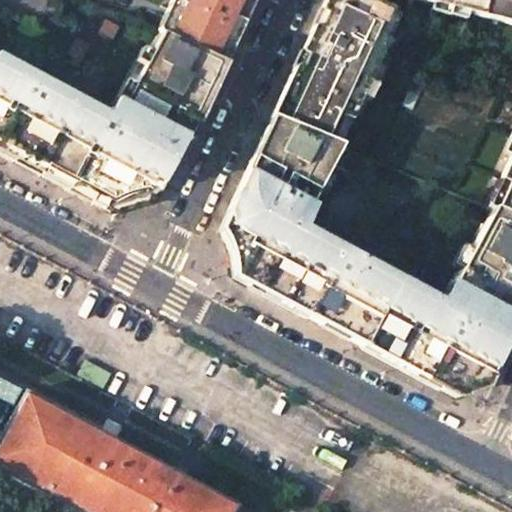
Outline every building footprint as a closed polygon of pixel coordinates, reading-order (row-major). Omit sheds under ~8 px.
[(49,0),(0,0),(0,7),(43,27),(49,0)] [(173,0),(158,34),(223,65),(253,0),(173,0)] [(324,0),(270,118),(327,142),(339,116),(348,121),(366,82),(385,43),(376,38),(388,11),(363,0),(324,0)] [(511,0),(417,0),(511,24),(511,0)] [(0,78),(0,149),(115,212),(143,205),(154,182),(161,185),(182,140),(187,142),(223,65),(158,34),(126,102),(117,98),(102,128),(0,78)] [(327,142),(270,118),(228,208),(233,211),(226,225),(219,268),(242,280),(272,296),(270,300),(283,307),(285,303),(291,301),(299,305),(294,313),(310,322),(314,313),(334,324),(352,333),(350,337),(402,365),(441,386),(443,382),(455,389),(472,382),(489,375),(511,324),(511,217),(494,210),(489,208),(442,290),(432,307),(319,246),(316,251),(293,239),(337,145),(327,142)] [(507,185),(494,210),(511,217),(511,148),(498,180),(507,185)] [(8,396),(0,412),(0,481),(61,511),(219,511),(224,503),(8,396)]
